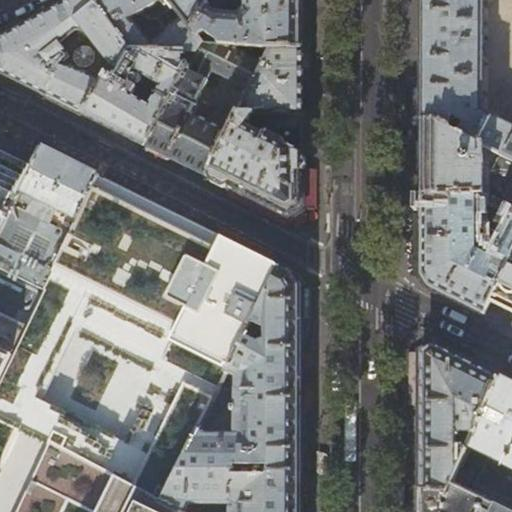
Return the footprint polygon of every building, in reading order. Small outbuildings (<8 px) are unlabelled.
[(197,54),(133,51),(92,0),(70,0),(36,19),(0,37),(0,74),(65,107),(146,147),(197,54)] [(92,0),(133,51),(197,54),(202,45),(192,32),(166,0),(92,0)] [(166,0),(192,32),(208,5),(205,0),(166,0)] [(211,0),(208,5),(192,32),(202,45),(272,48),(302,50),(302,17),(302,0),(211,0)] [(511,0),(422,0),(422,48),(422,122),(433,122),(511,161),(511,0)] [(207,178),(272,48),(202,45),(197,54),(146,147),(174,161),(207,178)] [(289,219),(301,211),(301,207),(302,170),(302,50),(272,48),(207,178),(248,198),(289,219)] [(511,210),(511,161),(433,122),(422,122),(422,157),(422,196),(484,196),(511,210)] [(19,195),(0,234),(0,270),(44,291),(86,204),(99,178),(72,164),(41,149),(32,169),(19,195)] [(0,381),(27,327),(0,314),(0,173),(3,168),(8,157),(0,153),(0,381)] [(21,163),(8,157),(3,168),(0,173),(0,234),(19,195),(32,169),(21,163)] [(311,207),(311,170),(302,170),(301,207),(311,207)] [(422,196),(422,214),(421,237),(421,259),(421,276),(429,289),(455,302),(483,316),(486,308),(489,302),(511,257),(511,210),(484,196),(422,196)] [(0,381),(0,420),(46,443),(92,345),(105,316),(150,222),(135,215),(130,225),(111,216),(86,204),(44,291),(27,327),(0,381)] [(421,237),(422,214),(408,214),(408,259),(421,259),(421,237)] [(139,332),(186,240),(166,230),(150,222),(105,316),(139,332)] [(208,240),(206,239),(202,246),(195,243),(186,238),(186,240),(139,332),(105,316),(92,345),(173,386),(124,481),(158,499),(157,502),(162,505),(178,473),(199,430),(204,420),(221,387),(227,374),(229,370),(226,369),(225,371),(170,344),(217,250),(206,245),(208,240)] [(229,370),(280,268),(234,245),(223,239),(217,250),(170,344),(225,371),(226,369),(229,370)] [(511,257),(489,302),(511,313),(511,257)] [(289,273),(280,268),(229,370),(227,374),(236,378),(235,402),(233,402),(233,407),(236,407),(235,434),(223,435),(224,429),(213,429),(213,435),(209,435),(199,430),(178,473),(300,471),(301,417),(301,287),(294,275),(289,273)] [(434,345),(420,353),(420,413),(420,492),(448,494),(452,484),(498,377),(467,362),(434,345)] [(511,384),(498,377),(452,484),(472,493),(473,493),(511,511),(511,501),(498,494),(495,498),(492,496),(494,492),(477,484),(490,457),(511,468),(511,384)] [(228,390),(221,387),(204,420),(211,423),(219,406),(223,407),(228,396),(225,395),(228,390)] [(0,511),(17,511),(49,445),(46,443),(0,420),(0,511)] [(124,481),(50,442),(49,445),(17,511),(175,511),(162,505),(157,502),(158,499),(124,481)] [(300,471),(178,473),(162,505),(175,511),(187,511),(190,506),(230,506),(233,508),(233,511),(300,511),(300,506),(300,471)] [(511,511),(473,493),(472,493),(452,484),(448,494),(420,492),(420,511),(511,511)]
